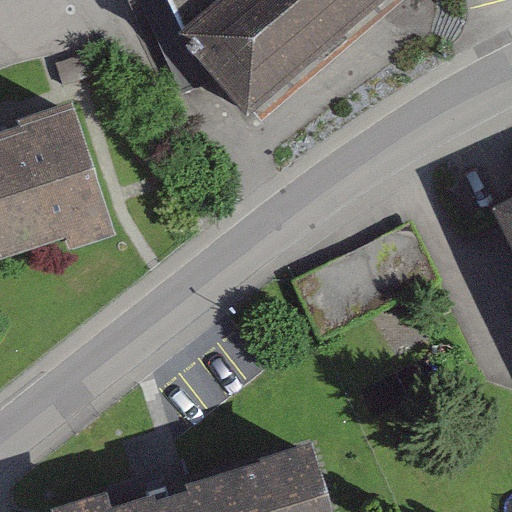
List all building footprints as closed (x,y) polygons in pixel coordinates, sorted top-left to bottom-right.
[(171,0),(206,66),(249,126),(398,0),(171,0)] [(70,114),(22,129),(25,138),(0,145),(0,255),(106,221),(70,114)] [(511,214),(494,223),(511,259),(511,214)] [(417,223),(295,286),(321,336),(443,273),(417,223)] [(385,511),(364,435),(77,511),(385,511)]
